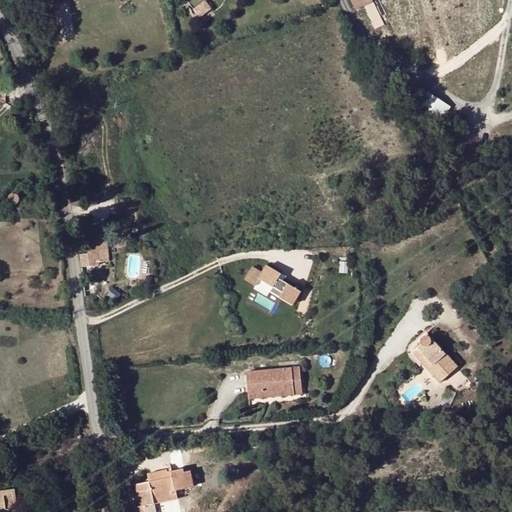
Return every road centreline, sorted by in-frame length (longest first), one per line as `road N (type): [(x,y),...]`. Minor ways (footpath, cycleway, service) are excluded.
road 1 (unclassified): [(106,511),(61,188),(39,90),(0,13)]
road 2 (unknown): [(96,440),(333,419),(406,328)]
road 3 (unknown): [(81,335),(242,256),(269,253),(291,263)]
